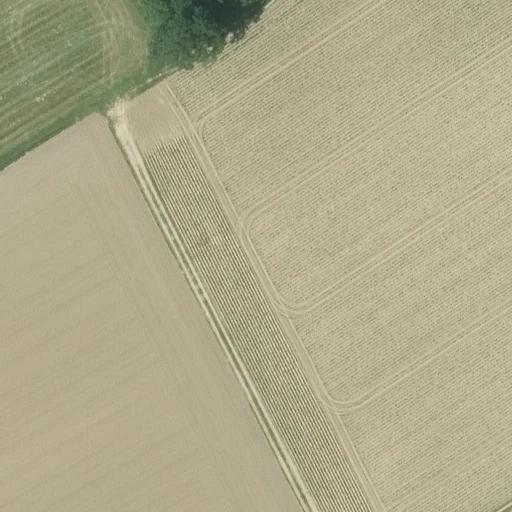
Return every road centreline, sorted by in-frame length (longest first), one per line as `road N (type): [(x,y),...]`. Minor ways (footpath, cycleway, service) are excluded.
road 1 (track): [(123,100),(316,511)]
road 2 (track): [(284,0),(270,17),(123,100)]
road 3 (track): [(123,100),(0,175)]
